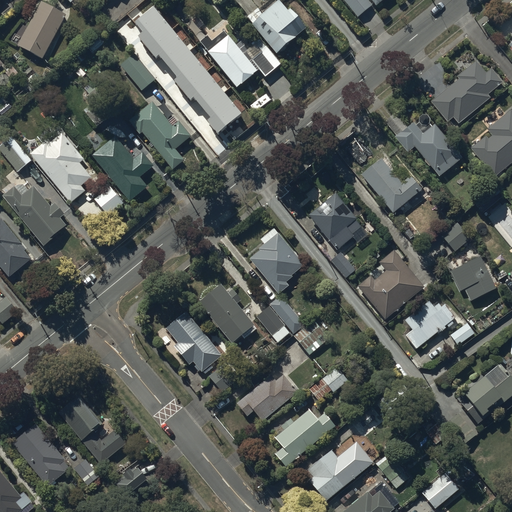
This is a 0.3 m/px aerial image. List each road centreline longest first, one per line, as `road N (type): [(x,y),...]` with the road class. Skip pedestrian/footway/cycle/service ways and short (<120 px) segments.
road 1 (tertiary): [(460,0),(82,309)]
road 2 (residential): [(252,511),(82,309)]
